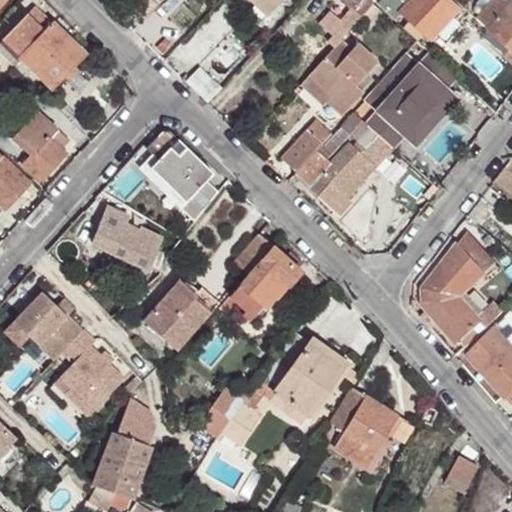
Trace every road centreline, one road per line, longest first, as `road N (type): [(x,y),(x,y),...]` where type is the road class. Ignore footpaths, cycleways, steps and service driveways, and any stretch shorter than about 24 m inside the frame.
road 1 (residential): [(163,85),(379,294)]
road 2 (residential): [(163,85),(0,269)]
road 3 (residential): [(379,294),(511,126)]
road 4 (residential): [(379,294),(511,447)]
road 5 (residential): [(75,0),(163,85)]
